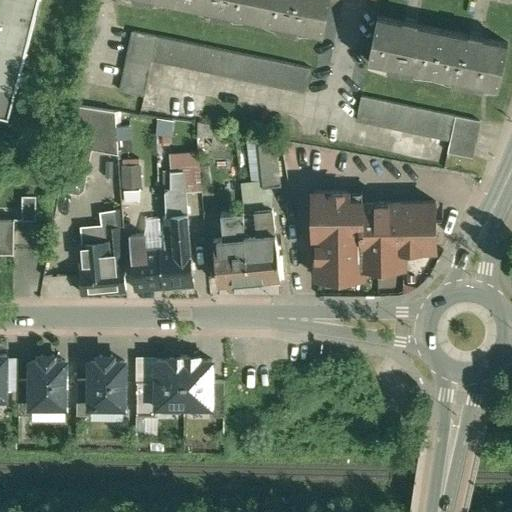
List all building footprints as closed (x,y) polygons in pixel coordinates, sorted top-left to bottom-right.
[(0,0),(0,111),(10,114),(38,0),(0,0)] [(188,0),(188,2),(213,8),(213,11),(231,15),(232,11),(279,22),(278,26),(296,29),(297,26),(325,31),(331,0),(188,0)] [(471,36),(418,25),(418,24),(407,21),(406,23),(381,18),(372,57),(392,62),(391,66),(412,71),(413,66),(455,75),(454,79),(482,86),(483,82),(499,85),(508,44),(482,38),(483,37),(471,34),(471,36)] [(135,31),(123,91),(146,95),(154,60),(159,35),(135,31)] [(311,68),(159,35),(154,60),(306,92),(311,68)] [(457,115),(363,96),(358,120),(452,140),(457,115)] [(117,111),(77,104),(61,189),(80,192),(85,188),(93,148),(120,152),(117,111)] [(481,121),(457,115),(452,140),(450,152),(472,156),(481,121)] [(173,119),(159,118),(158,132),(173,133),(173,119)] [(225,127),(200,122),(198,121),(199,123),(200,135),(215,133),(214,148),(226,148),(226,127),(225,126),(225,127)] [(276,141),(263,138),(259,137),(264,186),(282,184),(282,181),(280,181),(276,141)] [(122,199),(142,199),(142,160),(122,160),(122,199)] [(184,170),(173,171),(174,188),(168,188),(171,215),(176,215),(177,228),(169,229),(170,243),(172,243),(172,246),(162,247),(164,286),(195,283),(185,170),(184,170)] [(364,189),(314,190),(315,227),(318,227),(319,276),(365,275),(365,265),(406,264),(406,247),(438,247),(437,200),(365,201),(364,189)] [(37,219),(37,196),(24,196),(24,218),(16,218),(16,220),(37,219)] [(257,210),(245,211),(245,210),(223,212),(225,237),(215,238),(219,281),(283,275),(280,242),(279,242),(274,207),(257,209),(257,210)] [(16,218),(0,218),(0,251),(15,252),(16,220),(16,218)] [(122,225),(105,227),(109,265),(81,267),(83,293),(128,289),(122,225)] [(162,247),(147,248),(146,234),(132,235),(136,288),(164,286),(162,247)] [(8,354),(0,353),(0,402),(8,403),(8,354)] [(67,360),(55,360),(55,354),(42,354),(42,360),(33,360),(33,378),(33,404),(34,404),(67,404),(67,360)] [(114,354),(101,354),(101,360),(92,360),(92,378),(92,404),(93,404),(126,404),(126,360),(114,360),(114,354)] [(172,359),(158,359),(158,379),(158,405),(159,405),(186,405),(186,355),(172,355),(172,359)] [(201,359),(201,355),(186,355),(186,405),(213,405),(214,405),(214,379),(214,359),(201,359)] [(33,378),(20,378),(20,413),(34,414),(34,404),(33,404),(33,378)] [(92,378),(79,378),(78,414),(93,414),(93,404),(92,404),(92,378)] [(158,379),(138,379),(138,415),(159,415),(159,405),(158,405),(158,379)] [(226,379),(214,379),(214,405),(213,405),(213,415),(226,415),(226,379)]
